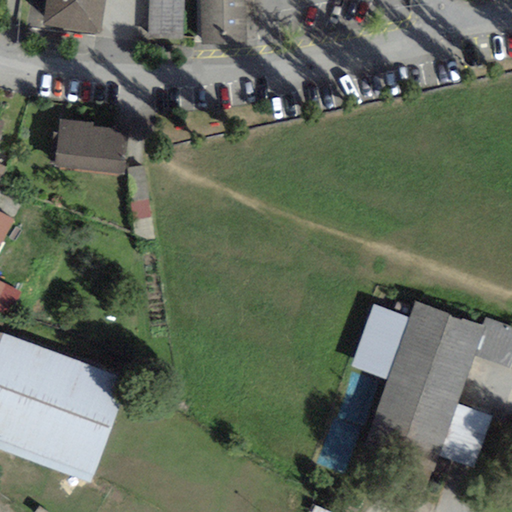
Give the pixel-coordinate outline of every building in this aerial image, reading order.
[(104,0),(46,0),(43,27),(99,36),(104,0)] [(244,44),(243,0),(200,0),(201,45),(244,44)] [(92,124),(59,120),(54,166),(124,174),(129,133),(92,128),(92,124)] [(0,249),(15,220),(0,212),(0,310),(10,315),(21,293),(0,282),(0,249)] [(415,302),(411,317),(387,380),(360,456),(428,480),(437,455),(455,404),(473,354),(483,326),(415,302)] [(411,317),(376,304),(352,367),(387,380),(411,317)] [(511,328),(485,319),(483,326),(473,354),(511,367),(511,328)] [(128,381),(2,335),(0,341),(0,450),(90,484),(128,381)] [(492,417),(455,404),(437,455),(474,468),(492,417)]
